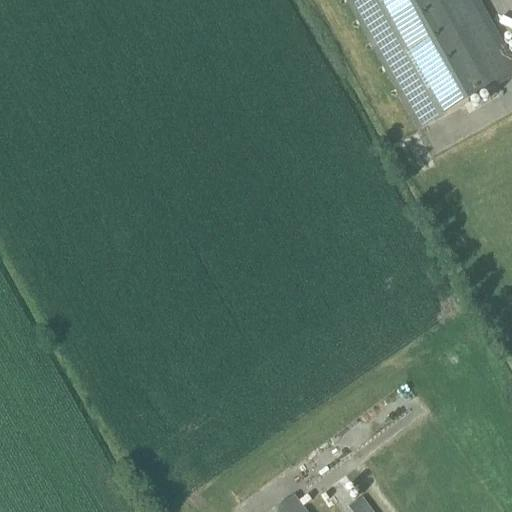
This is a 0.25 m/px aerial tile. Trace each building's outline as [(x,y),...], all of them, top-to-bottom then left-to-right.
[(511,79),(511,63),(477,0),(345,0),(417,131),(511,79)] [(511,0),(494,0),(500,12),(511,6),(511,0)] [(300,501),(340,464),(328,451),(288,488),(300,501)] [(305,511),(294,497),(274,511),(305,511)] [(345,511),(369,511),(361,500),(345,511)]
